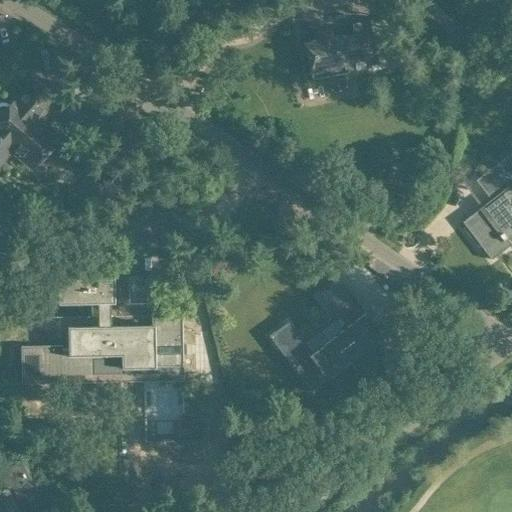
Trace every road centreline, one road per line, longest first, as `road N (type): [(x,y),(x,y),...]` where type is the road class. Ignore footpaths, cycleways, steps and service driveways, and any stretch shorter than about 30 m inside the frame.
road 1 (residential): [(510,341),(256,156)]
road 2 (unknown): [(369,238),(430,204),(448,163),(453,53),(442,23),(421,0)]
road 3 (residential): [(256,156),(21,0)]
road 4 (residential): [(288,511),(510,341)]
road 5 (residential): [(0,209),(196,208),(232,190),(256,156)]
road 6 (track): [(413,511),(456,466),(511,435)]
